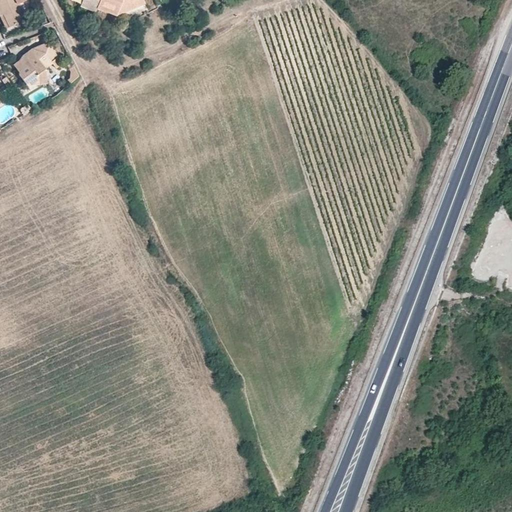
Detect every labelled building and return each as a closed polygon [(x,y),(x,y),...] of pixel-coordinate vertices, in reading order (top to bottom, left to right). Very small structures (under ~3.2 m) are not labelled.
[(0,0),(0,14),(3,13),(9,26),(10,27),(25,19),(22,14),(17,3),(23,0),(0,0)] [(33,9),(28,0),(23,0),(17,3),(22,14),(33,9)] [(82,0),(80,7),(95,12),(96,9),(99,0),(82,0)] [(99,0),(96,9),(115,16),(117,12),(121,14),(143,4),(141,0),(99,0)] [(3,13),(0,14),(0,16),(5,28),(9,26),(3,13)] [(61,62),(58,56),(51,43),(46,42),(32,48),(23,55),(20,59),(14,65),(20,71),(18,75),(27,85),(39,83),(38,73),(44,69),(51,63),(54,67),(61,62)] [(69,80),(76,72),(75,70),(71,62),(67,65),(70,70),(65,76),(69,80)]
